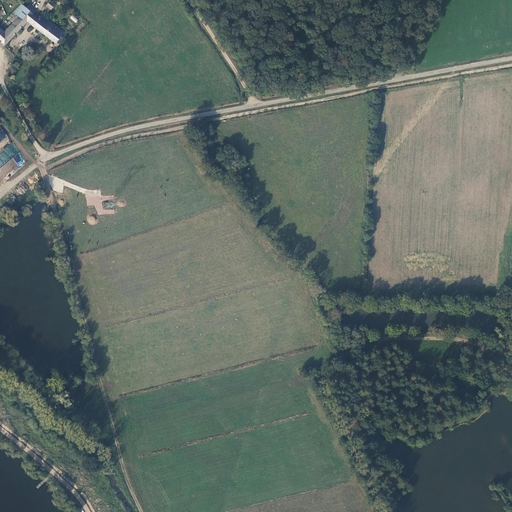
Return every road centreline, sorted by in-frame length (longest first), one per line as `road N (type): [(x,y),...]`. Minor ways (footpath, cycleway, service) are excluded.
road 1 (track): [(43,159),(141,511)]
road 2 (unclassified): [(255,104),(98,137),(43,159),(0,195)]
road 3 (unclassified): [(511,58),(255,104)]
road 4 (unclassified): [(255,104),(190,0)]
